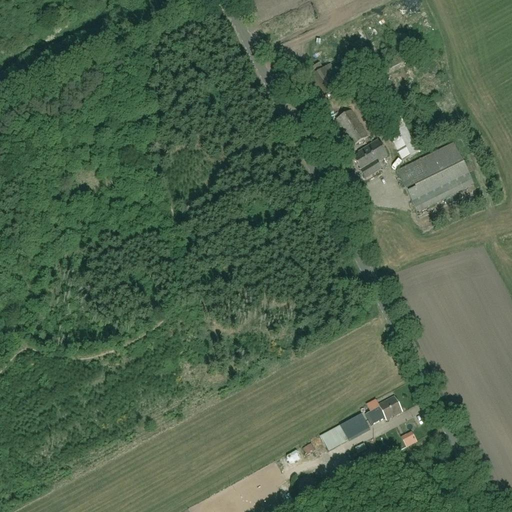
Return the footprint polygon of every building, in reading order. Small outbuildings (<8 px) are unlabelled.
[(377,81),(404,67),(399,58),(372,72),(377,81)] [(344,86),(339,78),(331,64),(305,80),(317,102),(344,86)] [(402,161),(418,153),(394,105),(379,113),(402,161)] [(352,146),(368,136),(351,110),(335,120),(352,146)] [(369,124),(379,119),(374,110),(364,116),(369,124)] [(381,170),(377,163),(387,156),(378,140),(358,152),(359,154),(353,158),(361,170),(360,171),(365,180),(381,170)] [(397,172),(413,204),(417,212),(474,184),(454,144),(397,172)] [(443,206),(454,201),(452,196),(441,200),(443,206)] [(386,420),(402,412),(395,397),(378,405),(386,420)] [(365,415),(371,426),(385,419),(379,408),(365,415)] [(350,443),(370,432),(361,415),(341,427),(350,443)] [(328,453),(349,442),(340,426),(320,437),(328,453)] [(359,455),(368,450),(365,444),(356,448),(359,455)] [(331,453),(334,460),(349,452),(345,445),(331,453)] [(300,448),(290,452),(295,463),(305,459),(300,448)] [(349,476),(360,473),(356,460),(345,464),(349,476)]
